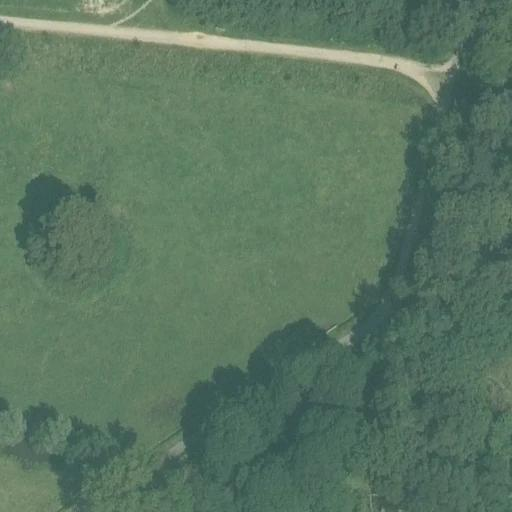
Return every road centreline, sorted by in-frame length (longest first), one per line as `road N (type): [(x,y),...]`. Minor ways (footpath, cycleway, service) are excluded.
road 1 (track): [(85,511),(377,314)]
road 2 (track): [(377,314),(397,278),(452,69)]
